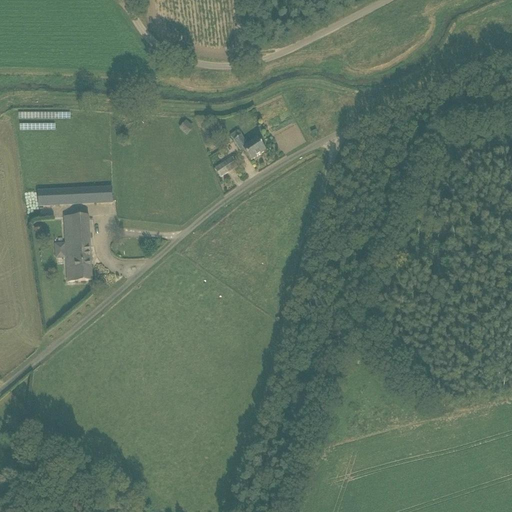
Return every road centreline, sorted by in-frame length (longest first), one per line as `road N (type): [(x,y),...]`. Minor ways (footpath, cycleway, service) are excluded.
road 1 (unclassified): [(0,390),(243,188),(339,135)]
road 2 (unclassified): [(231,511),(339,135)]
road 3 (unclassified): [(121,0),(158,48),(193,64),(226,65),(286,50),(384,0)]
road 4 (unclassified): [(339,135),(511,54)]
